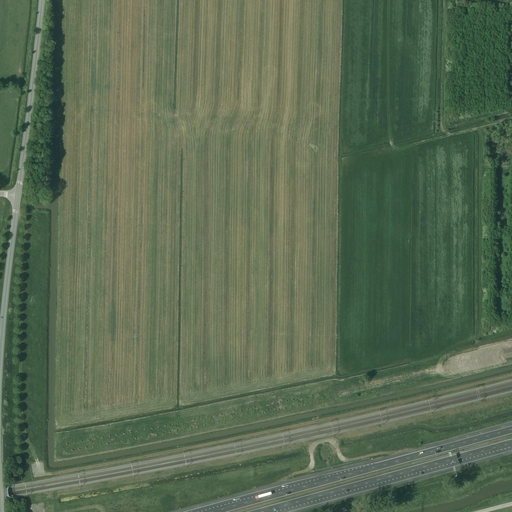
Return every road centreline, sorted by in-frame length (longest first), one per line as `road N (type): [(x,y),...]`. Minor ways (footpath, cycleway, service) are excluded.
road 1 (track): [(511,375),(233,439),(42,472),(22,395),(27,221),(14,213)]
road 2 (motorway): [(511,429),(212,511)]
road 3 (track): [(312,446),(37,496),(38,511)]
road 4 (motorway): [(264,511),(511,444)]
road 5 (track): [(421,454),(345,460),(332,441),(319,441),(310,468),(251,501)]
road 6 (tertiary): [(17,194),(41,0)]
road 7 (track): [(332,441),(511,397)]
road 8 (tertiary): [(0,363),(17,194)]
